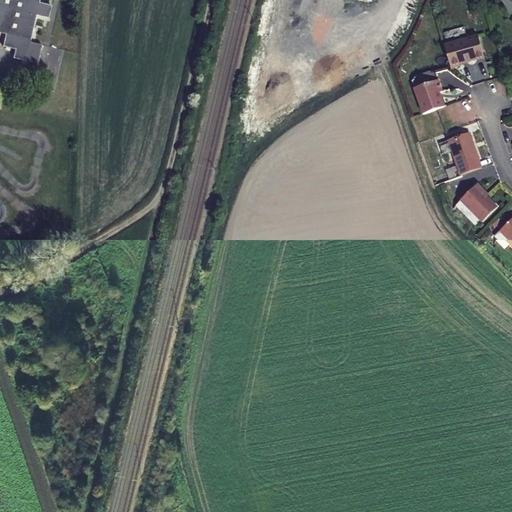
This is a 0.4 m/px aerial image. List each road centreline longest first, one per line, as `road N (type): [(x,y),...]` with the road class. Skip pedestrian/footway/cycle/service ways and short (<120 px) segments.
road 1 (track): [(162,191),(87,511)]
road 2 (track): [(162,191),(213,0)]
road 3 (unclassified): [(0,291),(138,215),(162,191)]
